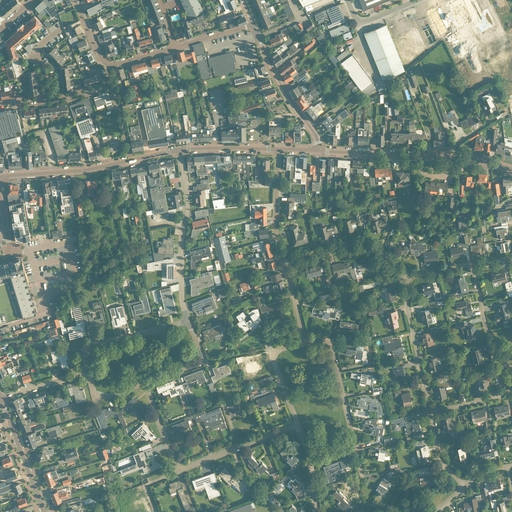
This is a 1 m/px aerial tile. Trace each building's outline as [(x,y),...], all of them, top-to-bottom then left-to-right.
[(8,0),(8,1),(15,9),(21,4),(17,0),(8,0)] [(47,0),(43,0),(35,7),(39,12),(44,8),(52,17),(58,13),(55,4),(50,6),(48,4),(50,3),(47,0)] [(100,0),(102,2),(87,8),(90,15),(98,11),(97,9),(107,5),(108,7),(114,4),(115,4),(114,4),(112,0),(100,0)] [(159,6),(158,4),(158,3),(157,2),(156,0),(152,0),(147,2),(149,10),(159,6)] [(180,0),(188,15),(190,20),(204,13),(202,9),(197,0),(180,0)] [(359,0),(363,10),(388,0),(359,0)] [(430,13),(439,35),(470,22),(474,31),(477,30),(478,34),(497,26),(490,8),(483,10),(478,0),(455,0),(445,4),(448,11),(445,13),(443,7),(430,13)] [(6,4),(4,7),(10,14),(15,9),(8,1),(5,3),(6,4)] [(220,23),(223,21),(228,19),(233,17),(238,15),(235,16),(233,12),(232,13),(230,9),(236,6),(235,3),(225,7),(224,7),(226,11),(224,12),(225,15),(218,18),(220,23)] [(256,6),(258,12),(270,7),(268,7),(267,5),(265,6),(264,3),(262,4),(256,6)] [(344,19),(338,5),(317,13),(315,14),(316,18),(315,18),(316,20),(318,20),(318,22),(319,22),(320,23),(323,21),(323,20),(325,19),(327,15),(328,14),(332,23),(327,25),(328,28),(337,24),(338,25),(344,22),(343,19),(344,19)] [(161,13),(160,10),(161,10),(160,10),(160,8),(159,8),(159,6),(149,10),(152,17),(161,13)] [(0,12),(0,13),(5,18),(10,14),(4,7),(1,9),(0,8),(0,12)] [(134,7),(123,12),(126,20),(138,16),(134,7)] [(270,7),(258,12),(260,17),(271,12),(272,12),(270,7)] [(97,22),(93,23),(96,30),(103,27),(105,26),(102,19),(107,17),(112,15),(110,12),(95,18),(97,22)] [(260,17),(262,22),(272,18),(273,17),(271,12),(260,17)] [(286,15),(286,14),(282,15),(284,19),(287,18),(289,21),(295,18),(292,12),(286,15)] [(164,20),(163,17),(163,16),(162,16),(161,13),(152,17),(155,24),(164,20)] [(233,17),(234,21),(237,20),(237,22),(229,25),(230,28),(239,26),(246,23),(247,22),(245,16),(243,13),(238,15),(233,17)] [(185,32),(183,33),(184,38),(192,36),(191,31),(188,21),(189,20),(188,15),(183,16),(183,17),(185,25),(183,26),(184,30),(185,30),(185,32)] [(8,39),(5,41),(7,44),(6,44),(11,59),(14,68),(16,77),(17,77),(22,73),(23,72),(19,60),(23,59),(18,53),(17,53),(16,50),(17,49),(15,47),(39,26),(41,24),(34,16),(24,25),(23,24),(21,25),(20,25),(19,25),(19,26),(19,27),(17,29),(18,30),(9,38),(8,39)] [(262,22),(264,28),(267,27),(268,30),(276,26),(275,23),(273,24),(271,21),(273,20),(272,18),(262,22)] [(48,19),(44,21),(49,28),(52,25),(48,19)] [(126,26),(125,21),(111,26),(113,30),(126,26)] [(304,26),(307,30),(308,31),(314,26),(311,21),(304,26)] [(77,26),(75,22),(68,25),(70,32),(73,31),(74,34),(74,37),(76,36),(81,34),(80,32),(82,31),(80,25),(77,26)] [(352,37),(346,24),(330,31),(332,37),(342,32),(343,35),(342,35),(342,36),(343,39),(344,39),(345,40),(352,37)] [(386,24),(364,33),(382,80),(405,71),(386,24)] [(144,37),(146,46),(153,44),(150,35),(152,35),(150,27),(145,28),(147,36),(144,37)] [(153,30),(157,42),(165,39),(162,27),(153,30)] [(115,30),(103,34),(105,40),(112,38),(112,35),(116,34),(115,30)] [(272,46),(277,44),(285,41),(283,38),(281,33),(274,36),(275,37),(269,39),(272,46)] [(146,46),(144,37),(143,34),(139,35),(139,37),(137,38),(140,48),(146,46)] [(74,37),(68,39),(70,43),(71,43),(72,47),(78,44),(81,50),(80,50),(88,47),(85,40),(79,42),(76,36),(74,37)] [(124,48),(126,47),(127,51),(134,49),(132,42),(134,41),(132,36),(126,37),(127,41),(123,42),(124,48)] [(312,39),(302,46),(305,49),(305,50),(314,43),(314,42),(312,39)] [(193,45),(193,46),(202,80),(236,72),(234,61),(233,57),(232,58),(231,52),(217,56),(210,58),(209,55),(208,52),(206,53),(203,42),(193,45)] [(112,43),(109,44),(104,46),(106,50),(105,50),(108,57),(115,54),(118,53),(117,49),(115,50),(114,47),(112,43)] [(273,59),(276,67),(298,49),(293,44),(289,47),(291,49),(283,55),(281,52),(279,54),(274,58),(273,59)] [(285,50),(281,45),(275,50),(275,49),(270,53),(274,58),(279,54),(281,52),(285,50)] [(56,46),(47,54),(51,58),(58,52),(55,49),(58,47),(56,46)] [(340,62),(341,63),(342,64),(361,91),(371,83),(373,82),(353,54),(351,55),(347,50),(337,57),(340,62)] [(176,53),(178,58),(179,61),(186,59),(185,59),(191,57),(192,63),(197,61),(194,51),(189,53),(184,55),(183,51),(176,53)] [(58,52),(51,58),(55,62),(64,54),(63,53),(60,55),(58,52)] [(91,53),(86,55),(84,56),(83,53),(75,56),(77,62),(82,60),(82,61),(85,59),(87,63),(94,60),(91,53)] [(64,54),(55,62),(59,67),(66,61),(63,58),(66,56),(64,54)] [(162,61),(163,65),(163,66),(170,64),(170,63),(173,62),(171,54),(163,56),(165,60),(162,61)] [(151,68),(152,73),(157,71),(155,66),(160,65),(158,58),(151,60),(152,67),(150,67),(151,68)] [(284,66),(278,70),(282,75),(286,72),(297,63),(293,58),(284,65),(284,66)] [(508,63),(499,67),(504,79),(511,74),(511,60),(511,61),(511,63),(508,64),(508,63)] [(145,62),(138,64),(140,70),(147,68),(145,62)] [(93,72),(100,70),(98,64),(91,66),(93,72)] [(128,68),(130,76),(131,80),(135,79),(133,72),(140,70),(138,64),(131,66),(132,67),(128,68)] [(256,67),(248,70),(250,75),(254,74),(255,77),(259,76),(259,74),(262,73),(267,71),(264,65),(260,67),(256,68),(256,67)] [(14,68),(6,70),(9,79),(16,77),(14,68)] [(118,79),(123,78),(125,77),(123,68),(115,70),(118,79)] [(293,78),(290,72),(283,76),(286,82),(293,78),(295,81),(296,80),(301,76),(305,73),(306,72),(307,72),(304,68),(297,74),(297,75),(293,78)] [(94,75),(94,77),(96,83),(97,83),(102,81),(100,76),(102,75),(101,72),(97,74),(94,75)] [(296,80),(299,84),(308,77),(309,76),(306,72),(305,73),(301,76),(296,80)] [(90,74),(88,75),(92,87),(97,85),(97,83),(96,83),(94,77),(91,78),(90,74)] [(408,77),(412,88),(418,85),(414,74),(408,77)] [(83,80),(85,84),(86,89),(92,87),(88,75),(86,76),(87,79),(83,80)] [(269,79),(265,80),(260,82),(262,87),(263,87),(263,88),(258,90),(260,93),(265,92),(265,91),(272,89),(270,86),(269,86),(269,85),(271,84),(271,83),(270,80),(269,79)] [(349,84),(348,84),(352,89),(356,85),(353,81),(352,81),(349,84)] [(133,85),(132,85),(130,85),(134,102),(139,101),(143,100),(139,83),(133,85)] [(371,83),(361,91),(365,96),(375,89),(371,83)] [(300,84),(289,91),(293,98),(304,92),(300,84)] [(0,92),(0,93),(1,97),(2,100),(9,98),(7,87),(4,88),(5,91),(0,92)] [(9,87),(7,87),(9,98),(16,97),(16,95),(15,89),(10,90),(9,87)] [(265,91),(265,92),(267,97),(268,96),(268,98),(265,99),(266,103),(277,99),(275,96),(274,96),(274,94),(276,94),(276,92),(275,90),(275,88),(272,89),(265,91)] [(301,95),(295,100),(298,105),(315,92),(318,90),(317,89),(315,90),(314,88),(310,91),(311,91),(306,95),(305,93),(302,95),(301,95)] [(315,92),(298,105),(302,110),(312,103),(310,100),(320,93),(318,90),(315,92)] [(177,91),(171,93),(165,95),(166,100),(183,96),(182,91),(177,91)] [(103,94),(94,97),(95,100),(94,100),(96,107),(106,104),(106,106),(109,105),(110,110),(113,109),(108,92),(102,93),(103,94)] [(484,100),(485,103),(483,104),(488,113),(494,110),(492,107),(494,106),(491,100),(493,99),(491,97),(489,93),(482,97),(484,100)] [(94,114),(91,106),(90,106),(90,105),(91,105),(89,100),(89,101),(89,99),(86,100),(86,98),(81,100),(82,100),(82,101),(73,104),(74,105),(75,107),(71,108),(74,117),(78,116),(77,114),(86,111),(85,108),(87,108),(89,115),(94,114)] [(157,98),(144,101),(145,108),(159,105),(157,98)] [(309,107),(303,112),(307,116),(320,106),(324,102),(323,101),(319,104),(318,103),(313,107),(312,105),(309,107)] [(258,102),(239,109),(240,114),(260,107),(263,106),(264,105),(264,103),(263,102),(261,102),(259,103),(258,102)] [(391,107),(392,114),(399,113),(398,104),(391,105),(391,107)] [(150,108),(141,110),(150,146),(159,144),(162,143),(162,146),(168,145),(166,132),(166,130),(165,130),(159,106),(150,108)] [(320,106),(307,116),(311,121),(317,116),(319,115),(317,113),(322,109),(320,106)] [(34,107),(29,108),(30,117),(38,116),(38,113),(37,108),(34,108),(34,107)] [(21,114),(22,118),(30,117),(29,108),(23,109),(24,114),(21,114)] [(221,131),(222,142),(246,141),(245,121),(245,118),(239,120),(238,115),(233,117),(231,117),(229,108),(223,109),(224,113),(227,113),(230,123),(228,124),(228,127),(221,127),(221,131)] [(466,115),(459,119),(464,129),(469,126),(475,123),(475,124),(479,122),(472,108),(465,112),(466,115)] [(0,112),(0,139),(4,138),(5,143),(10,141),(9,137),(16,135),(15,131),(21,129),(20,129),(20,126),(18,118),(19,118),(18,114),(17,109),(10,111),(10,110),(9,110),(7,110),(6,110),(5,110),(4,110),(4,111),(2,112),(0,112)] [(330,122),(327,118),(318,124),(323,131),(327,128),(328,129),(332,126),(340,121),(341,121),(349,115),(345,109),(336,116),(337,117),(330,122)] [(445,111),(442,113),(446,123),(453,119),(455,125),(459,123),(455,114),(448,118),(445,111)] [(91,117),(76,122),(81,140),(85,150),(87,149),(88,152),(89,155),(90,160),(98,158),(96,150),(94,150),(92,146),(90,138),(89,138),(88,134),(95,132),(91,117)] [(269,121),(269,130),(269,135),(273,135),(273,136),(274,136),(274,135),(280,135),(280,123),(274,123),(274,121),(269,121)] [(330,132),(330,134),(328,134),(327,139),(329,140),(329,143),(336,143),(336,138),(340,138),(340,133),(340,126),(340,122),(336,125),(335,133),(333,132),(330,132)] [(192,132),(192,141),(199,141),(199,133),(199,129),(198,129),(197,129),(197,128),(201,128),(201,124),(196,124),(196,126),(191,126),(192,131),(192,132)] [(206,128),(206,129),(206,131),(206,140),(218,140),(217,134),(213,134),(212,124),(209,125),(205,125),(205,128),(206,128)] [(409,125),(409,128),(413,128),(412,142),(419,142),(419,138),(427,138),(425,131),(422,131),(422,130),(416,129),(416,124),(414,124),(410,124),(410,125),(409,125)] [(57,155),(57,157),(58,162),(69,161),(69,162),(68,154),(69,154),(68,150),(59,125),(48,128),(58,155),(57,155)] [(174,127),(176,143),(189,142),(188,133),(188,131),(187,131),(179,132),(179,126),(174,127)] [(363,130),(362,144),(367,145),(368,136),(372,136),(372,131),(371,130),(369,130),(369,126),(364,126),(363,128),(363,130)] [(437,126),(434,127),(437,127),(439,140),(439,148),(444,148),(444,140),(442,140),(441,128),(438,129),(437,126)] [(21,129),(15,131),(16,135),(16,136),(19,146),(20,150),(24,150),(24,148),(25,148),(21,135),(26,134),(24,128),(20,129),(21,129)] [(404,133),(404,142),(412,142),(413,128),(409,128),(410,128),(409,133),(404,133)] [(131,136),(130,136),(133,151),(138,150),(144,149),(141,133),(140,133),(140,129),(133,130),(134,134),(134,135),(133,135),(131,135),(131,136)] [(169,129),(166,130),(166,132),(168,145),(175,144),(174,132),(169,133),(169,129)] [(345,136),(344,144),(352,144),(353,135),(355,135),(355,130),(353,130),(353,131),(350,131),(350,133),(347,133),(347,136),(345,136)] [(285,133),(285,137),(285,142),(294,141),(294,134),(290,134),(290,132),(285,133)] [(469,138),(471,140),(480,135),(478,132),(469,138)] [(16,135),(9,137),(10,141),(11,153),(13,153),(13,152),(14,152),(15,169),(22,168),(21,156),(18,156),(18,153),(15,153),(15,150),(15,147),(19,146),(16,136),(16,135)] [(103,139),(105,147),(108,146),(109,151),(120,148),(118,140),(111,142),(110,137),(108,138),(103,139)] [(473,141),(472,148),(475,148),(474,149),(478,150),(478,149),(483,150),(484,144),(485,144),(486,139),(486,138),(478,137),(477,137),(476,142),(473,141)] [(4,138),(0,139),(0,143),(2,150),(3,154),(5,156),(5,157),(8,157),(9,169),(15,169),(14,152),(13,152),(13,153),(11,153),(10,141),(5,143),(4,138)] [(485,148),(484,148),(484,150),(485,150),(488,151),(488,150),(491,151),(491,144),(492,142),(492,139),(489,139),(486,140),(485,148)] [(497,147),(496,152),(503,153),(505,146),(505,142),(501,141),(501,145),(498,144),(497,147)] [(505,146),(503,153),(507,154),(507,155),(510,156),(510,155),(511,154),(511,153),(511,143),(506,142),(505,142),(505,146)] [(37,164),(37,165),(38,165),(39,165),(40,165),(40,164),(41,164),(40,160),(44,160),(48,160),(47,157),(46,152),(44,152),(43,150),(36,150),(36,146),(32,146),(33,156),(34,156),(34,164),(36,164),(37,164)] [(31,147),(25,148),(24,148),(24,150),(25,168),(26,168),(32,168),(31,150),(31,147)] [(80,149),(68,150),(69,154),(68,154),(69,162),(82,161),(81,152),(80,152),(80,149)] [(215,155),(204,156),(205,166),(206,166),(213,166),(213,170),(218,169),(218,168),(217,163),(215,155)] [(216,155),(215,155),(217,163),(218,168),(226,166),(226,168),(232,167),(231,161),(231,157),(230,157),(230,155),(220,155),(220,156),(219,156),(219,155),(218,155),(218,156),(216,156),(216,155)] [(204,156),(194,157),(194,164),(196,164),(196,171),(197,175),(207,174),(206,166),(205,166),(204,156)] [(284,156),(283,163),(289,164),(289,163),(290,164),(291,160),(292,160),(292,156),(284,156)] [(295,173),(294,178),(301,178),(301,183),(306,184),(306,170),(302,170),(302,167),(307,168),(307,162),(307,158),(299,157),(299,158),(296,157),(295,162),(295,166),(295,171),(295,173)] [(173,159),(165,160),(168,174),(170,173),(172,173),(171,167),(174,166),(173,159)] [(262,168),(262,169),(262,177),(261,177),(261,181),(262,181),(262,184),(268,184),(268,181),(269,181),(269,177),(268,177),(269,169),(269,160),(262,159),(262,164),(261,164),(261,168),(262,168)] [(335,159),(335,164),(335,166),(334,172),(335,184),(339,184),(338,178),(342,178),(340,166),(343,167),(344,159),(335,159)] [(165,160),(159,162),(160,169),(163,169),(165,174),(168,174),(165,160)] [(352,160),(352,168),(357,168),(357,171),(357,172),(359,173),(363,173),(363,175),(369,175),(369,168),(364,168),(364,169),(361,168),(361,161),(352,160)] [(148,164),(149,169),(150,173),(151,173),(151,174),(147,175),(151,190),(150,190),(152,200),(166,198),(165,193),(164,191),(163,187),(163,185),(161,174),(160,171),(160,169),(159,162),(148,164)] [(283,163),(283,169),(288,169),(290,169),(290,173),(290,178),(294,178),(294,173),(295,173),(295,171),(295,166),(293,166),(290,166),(290,164),(289,163),(289,164),(283,163)] [(146,166),(138,168),(141,187),(142,193),(143,200),(148,199),(146,187),(144,174),(147,174),(147,171),(146,166)] [(138,168),(130,169),(131,174),(131,176),(133,176),(134,180),(136,179),(137,183),(138,194),(142,193),(141,187),(138,168)] [(387,168),(381,168),(382,179),(385,179),(385,180),(392,179),(391,172),(387,172),(387,168)] [(127,169),(119,170),(122,185),(123,193),(124,193),(124,192),(127,192),(126,188),(125,185),(126,185),(125,183),(130,182),(127,169)] [(119,170),(112,172),(113,179),(118,178),(118,180),(118,181),(118,186),(122,185),(119,170)] [(396,173),(397,181),(394,181),(395,186),(398,186),(405,185),(404,182),(410,182),(409,179),(410,179),(409,175),(409,176),(408,172),(404,173),(403,173),(403,172),(396,173)] [(462,183),(459,183),(459,195),(464,194),(464,184),(470,185),(470,186),(471,187),(473,187),(475,186),(475,182),(474,181),(472,181),(472,177),(464,176),(464,179),(463,179),(463,181),(462,181),(462,183)] [(67,179),(57,180),(59,196),(62,213),(66,212),(73,211),(74,211),(72,195),(72,189),(70,177),(71,185),(68,185),(67,179)] [(194,191),(197,190),(210,188),(209,183),(208,179),(200,180),(201,184),(197,184),(197,186),(193,187),(194,191)] [(50,181),(50,186),(51,189),(52,196),(56,195),(56,196),(59,196),(57,180),(50,181)] [(85,181),(85,186),(86,191),(87,196),(91,195),(90,192),(93,191),(93,190),(97,189),(96,180),(90,181),(89,180),(85,181)] [(42,182),(45,202),(45,203),(47,203),(46,194),(50,193),(48,182),(42,182)] [(426,182),(425,187),(425,189),(438,191),(439,188),(443,188),(442,190),(447,191),(447,185),(443,184),(443,183),(430,182),(430,183),(426,182)] [(6,185),(7,189),(9,202),(13,202),(13,199),(18,199),(17,185),(12,185),(12,184),(8,184),(9,185),(6,185)] [(210,188),(197,190),(198,194),(194,194),(195,199),(196,199),(197,206),(205,205),(203,194),(205,194),(205,193),(211,192),(210,188)] [(42,195),(36,195),(36,192),(32,193),(32,192),(28,192),(28,196),(24,196),(24,198),(25,201),(25,202),(27,213),(29,213),(34,213),(34,208),(33,208),(33,204),(37,204),(37,206),(42,205),(42,195)] [(179,194),(171,195),(172,200),(171,200),(173,207),(181,206),(179,198),(180,198),(179,194)] [(166,198),(152,200),(155,214),(168,211),(166,198)] [(305,198),(290,198),(288,198),(288,202),(285,202),(285,207),(284,207),(284,213),(288,214),(288,216),(288,218),(294,217),(293,214),(294,205),(295,204),(295,202),(305,203),(305,202),(305,198)] [(213,200),(214,209),(225,207),(223,199),(222,199),(213,200)] [(381,201),(384,207),(386,212),(386,211),(388,210),(389,214),(397,212),(396,204),(392,204),(391,201),(388,201),(387,200),(387,201),(387,199),(382,199),(383,201),(382,201),(381,200),(381,201)] [(21,202),(9,204),(12,221),(13,227),(16,241),(23,240),(30,239),(29,232),(24,202),(21,202)] [(81,202),(75,203),(76,215),(83,215),(81,202)] [(498,223),(503,222),(507,221),(509,220),(507,215),(511,214),(510,210),(511,209),(511,205),(511,206),(506,207),(506,209),(501,210),(502,211),(498,212),(499,216),(497,217),(498,223)] [(266,207),(255,208),(255,217),(266,217),(266,207)] [(345,228),(344,228),(345,232),(353,231),(353,230),(354,229),(355,229),(356,228),(356,227),(356,226),(356,225),(357,226),(360,225),(359,220),(364,219),(363,221),(367,222),(369,212),(365,212),(365,214),(358,216),(358,213),(354,214),(355,219),(344,222),(345,228)] [(192,227),(193,229),(192,229),(191,235),(194,235),(196,234),(197,232),(198,230),(198,228),(208,225),(206,215),(201,216),(198,217),(196,217),(195,218),(196,220),(195,220),(195,221),(192,221),(193,224),(192,225),(193,227),(192,227)] [(370,226),(370,227),(371,228),(372,228),(373,232),(380,231),(379,228),(389,225),(387,216),(383,217),(383,220),(377,221),(377,219),(370,221),(371,224),(370,225),(370,226)] [(249,230),(247,230),(247,231),(259,228),(258,228),(259,228),(259,224),(266,224),(266,217),(255,217),(255,222),(251,222),(251,224),(249,224),(249,230)] [(318,234),(320,234),(321,238),(328,237),(328,234),(337,232),(335,225),(326,227),(317,229),(318,234)] [(503,226),(495,227),(495,229),(497,229),(498,230),(496,230),(498,239),(508,237),(507,228),(503,229),(503,226)] [(259,228),(247,231),(248,235),(259,234),(260,238),(268,236),(267,229),(259,230),(259,228)] [(296,231),(291,232),(294,245),(300,243),(300,244),(307,242),(305,234),(301,235),(301,233),(297,234),(296,231)] [(222,236),(216,238),(214,238),(215,243),(218,253),(228,251),(224,236),(222,236)] [(168,239),(163,238),(163,243),(160,242),(160,246),(158,246),(158,253),(153,252),(154,260),(157,260),(158,253),(165,254),(165,253),(174,254),(174,246),(172,246),(173,238),(168,237),(168,239)] [(399,246),(399,249),(400,254),(408,253),(413,252),(413,250),(418,249),(418,247),(418,243),(417,242),(413,237),(412,238),(411,239),(411,240),(410,242),(411,243),(407,244),(407,245),(399,246)] [(470,246),(471,250),(472,255),(477,254),(481,254),(480,248),(483,247),(484,251),(484,250),(483,244),(482,237),(477,238),(478,245),(470,246)] [(500,245),(500,247),(501,252),(509,250),(508,242),(502,243),(502,240),(495,241),(496,246),(500,245)] [(259,247),(260,252),(271,249),(269,242),(259,245),(258,242),(252,244),(253,249),(259,247)] [(422,242),(418,243),(418,247),(418,249),(419,255),(420,255),(419,254),(423,253),(425,263),(438,261),(437,250),(430,252),(430,253),(425,253),(424,246),(422,246),(422,242)] [(451,249),(451,253),(452,258),(464,255),(462,243),(457,244),(458,248),(451,249)] [(199,268),(198,268),(197,263),(198,261),(199,260),(201,259),(202,259),(202,258),(208,256),(209,258),(212,257),(210,246),(206,247),(206,248),(190,252),(190,256),(192,255),(192,257),(191,257),(191,268),(199,268)] [(254,258),(256,263),(257,263),(266,260),(266,257),(272,255),(271,249),(260,252),(258,252),(259,257),(254,258)] [(228,251),(218,253),(217,253),(220,263),(224,262),(231,260),(228,251)] [(358,267),(354,268),(358,281),(363,279),(360,268),(370,265),(368,257),(357,260),(358,267)] [(0,324),(35,314),(37,313),(36,313),(35,313),(34,308),(32,302),(23,272),(23,271),(24,271),(25,271),(25,270),(23,266),(23,265),(22,261),(21,261),(20,261),(20,259),(19,259),(15,260),(14,260),(10,261),(4,263),(0,263),(0,324)] [(167,259),(147,263),(147,271),(153,271),(153,270),(160,270),(160,267),(162,267),(165,267),(165,279),(172,279),(172,278),(172,264),(166,264),(166,263),(167,263),(167,259)] [(266,260),(257,263),(259,268),(261,267),(266,266),(266,267),(269,266),(269,269),(276,267),(274,261),(268,263),(267,260),(266,260)] [(358,281),(354,268),(352,269),(351,266),(348,267),(347,262),(336,265),(336,264),(332,265),(334,274),(333,274),(334,279),(342,277),(341,273),(349,271),(349,270),(350,270),(351,275),(356,274),(356,275),(355,276),(356,277),(356,276),(357,278),(357,281),(358,281)] [(307,276),(311,275),(312,276),(321,274),(319,265),(313,267),(312,266),(305,268),(307,276)] [(494,282),(499,281),(501,281),(501,282),(507,281),(506,275),(504,270),(492,273),(494,282)] [(280,273),(275,274),(270,275),(271,277),(267,278),(266,274),(260,276),(262,284),(281,278),(280,273)] [(194,279),(190,280),(191,283),(192,285),(191,285),(191,293),(191,294),(192,295),(193,295),(194,295),(199,294),(198,288),(201,288),(202,287),(209,286),(213,285),(211,274),(194,279)] [(453,279),(454,284),(457,297),(464,295),(463,291),(468,290),(467,286),(464,286),(462,277),(463,277),(453,279)] [(253,288),(258,286),(256,279),(239,284),(241,288),(239,288),(240,291),(242,291),(253,288)] [(267,286),(267,288),(270,288),(273,287),(275,291),(277,290),(280,290),(285,288),(282,280),(278,282),(275,283),(267,286)] [(359,285),(361,291),(376,287),(375,282),(359,285)] [(387,282),(381,284),(382,290),(385,290),(387,301),(396,300),(394,292),(395,292),(393,285),(388,286),(387,282)] [(425,294),(430,293),(434,292),(434,295),(439,294),(438,291),(437,286),(434,287),(433,285),(428,286),(427,285),(423,286),(425,294)] [(159,314),(159,316),(176,311),(173,299),(173,298),(172,298),(171,292),(172,292),(171,287),(162,289),(159,289),(163,302),(164,309),(158,310),(159,314)] [(218,291),(220,297),(228,294),(225,288),(218,291)] [(142,303),(130,306),(133,315),(136,314),(138,314),(138,315),(145,313),(144,312),(150,311),(146,292),(145,292),(142,293),(142,294),(138,295),(140,300),(141,300),(142,303)] [(193,307),(196,306),(199,312),(205,310),(206,312),(205,312),(217,308),(212,296),(192,303),(193,307)] [(258,297),(259,300),(261,312),(269,311),(270,317),(274,316),(275,318),(282,316),(282,319),(283,319),(282,314),(279,302),(264,305),(262,296),(258,297)] [(83,315),(83,317),(85,322),(89,321),(90,324),(90,325),(106,322),(103,309),(101,301),(92,303),(94,311),(96,311),(99,310),(101,318),(94,319),(93,316),(94,316),(93,313),(92,313),(92,314),(88,315),(88,314),(83,315)] [(466,301),(461,302),(456,303),(458,311),(465,309),(467,316),(473,315),(471,303),(467,304),(466,301)] [(496,321),(501,320),(509,318),(506,304),(498,305),(500,313),(494,315),(496,321)] [(114,327),(118,326),(118,325),(120,324),(120,325),(121,325),(120,323),(126,321),(127,322),(123,305),(116,307),(117,310),(113,311),(113,310),(112,310),(112,311),(111,311),(110,308),(109,308),(114,327)] [(322,309),(318,308),(313,308),(312,312),(322,314),(322,315),(322,316),(322,317),(328,319),(329,318),(335,318),(338,320),(341,312),(343,308),(335,305),(335,307),(334,306),(334,308),(322,306),(322,309)] [(74,325),(67,327),(70,337),(69,337),(70,338),(81,336),(80,333),(85,332),(79,306),(71,308),(75,323),(73,324),(74,325)] [(240,322),(238,323),(244,332),(248,328),(253,324),(255,326),(259,323),(258,322),(260,320),(259,317),(260,317),(258,308),(253,309),(248,313),(252,318),(246,322),(243,317),(246,316),(243,311),(236,316),(240,322)] [(430,310),(425,311),(420,312),(421,317),(422,317),(424,324),(432,322),(430,310)] [(391,312),(385,313),(386,320),(385,320),(386,324),(389,324),(389,328),(393,327),(398,326),(395,315),(397,314),(396,311),(391,312)] [(58,318),(52,320),(54,328),(61,326),(59,321),(58,318)] [(358,324),(340,321),(340,325),(351,327),(351,331),(357,332),(358,324)] [(217,322),(207,327),(202,329),(203,329),(203,328),(207,327),(208,329),(206,330),(207,334),(203,335),(203,336),(204,336),(205,335),(205,336),(204,337),(209,349),(207,343),(216,340),(216,341),(217,341),(216,339),(223,337),(223,338),(224,338),(217,322)] [(474,324),(469,325),(466,326),(468,333),(467,333),(468,339),(474,338),(478,337),(478,336),(479,336),(478,333),(477,333),(477,331),(476,331),(474,324)] [(0,335),(1,335),(2,335),(11,332),(9,325),(0,328),(1,332),(0,332),(0,335)] [(48,330),(50,337),(58,335),(56,328),(48,330)] [(430,333),(427,333),(422,334),(425,346),(433,344),(430,333)] [(46,347),(58,343),(60,349),(50,351),(53,360),(59,358),(63,369),(68,367),(66,359),(67,359),(68,359),(64,347),(62,348),(60,341),(64,340),(63,334),(44,340),(46,347)] [(391,335),(382,337),(383,343),(384,343),(386,351),(392,350),(393,356),(399,355),(404,354),(402,346),(401,346),(400,340),(393,341),(391,335)] [(355,350),(351,349),(346,348),(345,353),(354,354),(354,356),(354,358),(361,359),(362,364),(367,363),(368,363),(367,358),(364,357),(365,355),(366,355),(367,350),(363,350),(363,348),(362,346),(356,345),(356,348),(355,350)] [(481,348),(476,349),(471,351),(474,364),(484,362),(481,348)] [(0,366),(12,362),(3,365),(2,363),(6,361),(5,360),(11,358),(10,355),(9,356),(0,359),(0,366)] [(264,375),(270,373),(267,368),(264,369),(263,366),(264,365),(262,360),(254,363),(252,357),(247,359),(248,361),(244,362),(245,362),(247,366),(248,366),(249,370),(253,368),(255,373),(262,370),(264,375)] [(437,357),(434,358),(429,359),(431,371),(443,368),(442,363),(438,363),(437,357)] [(400,361),(392,363),(393,367),(396,380),(401,379),(406,378),(403,365),(400,365),(400,361)] [(12,362),(0,366),(0,377),(9,373),(7,368),(10,367),(11,369),(14,367),(12,362)] [(211,377),(213,381),(213,382),(216,381),(216,379),(231,373),(228,364),(216,368),(215,367),(212,368),(213,369),(215,375),(211,377)] [(186,382),(182,384),(188,400),(192,398),(189,388),(192,387),(191,384),(190,382),(197,380),(198,382),(205,379),(203,374),(202,370),(184,377),(186,382)] [(361,374),(351,372),(350,377),(360,379),(360,380),(359,382),(364,383),(366,383),(366,381),(370,382),(372,375),(361,373),(361,374)] [(271,376),(258,381),(260,387),(274,381),(271,376)] [(451,376),(436,379),(438,387),(437,387),(437,390),(435,391),(436,399),(447,397),(445,387),(453,385),(451,376)] [(478,387),(476,388),(477,393),(481,392),(480,391),(487,389),(487,386),(490,385),(488,380),(486,380),(485,376),(479,378),(480,385),(478,386),(478,387)] [(173,381),(156,387),(158,390),(161,389),(162,392),(163,395),(168,394),(169,393),(170,394),(178,391),(179,394),(183,402),(188,400),(182,384),(175,386),(173,381)] [(208,384),(211,392),(216,390),(213,382),(208,384)] [(70,383),(67,384),(68,388),(71,395),(74,394),(77,403),(76,401),(82,400),(82,401),(86,400),(83,390),(84,390),(84,389),(82,389),(81,390),(79,385),(80,385),(72,387),(71,383),(70,383)] [(261,390),(262,393),(254,396),(253,394),(250,395),(252,401),(257,399),(259,406),(265,403),(265,402),(270,400),(274,410),(274,409),(279,407),(276,399),(275,399),(274,395),(272,395),(272,394),(273,393),(272,390),(272,389),(265,392),(264,389),(261,390)] [(46,396),(44,391),(38,393),(36,393),(36,394),(33,395),(34,400),(35,400),(36,404),(38,404),(39,407),(49,403),(45,404),(43,400),(42,400),(41,398),(46,396)] [(409,392),(404,393),(401,394),(403,401),(404,406),(407,405),(412,404),(411,399),(409,392)] [(17,398),(10,402),(13,410),(21,406),(19,403),(23,401),(21,398),(21,397),(20,398),(17,399),(17,398)] [(364,421),(377,418),(388,416),(387,412),(382,413),(381,406),(377,405),(377,403),(370,401),(370,398),(366,397),(365,398),(360,397),(360,399),(357,399),(357,404),(359,404),(358,407),(369,409),(368,410),(377,411),(377,414),(376,414),(377,418),(364,420),(364,421)] [(121,409),(125,413),(126,414),(128,412),(129,413),(134,407),(137,410),(136,412),(140,416),(141,415),(145,412),(142,409),(143,408),(132,398),(124,407),(121,409)] [(221,404),(222,406),(224,411),(229,409),(229,411),(231,416),(234,414),(233,412),(240,409),(237,402),(226,406),(225,403),(221,404)] [(64,412),(76,408),(74,404),(62,407),(64,412)] [(21,406),(13,410),(15,414),(22,411),(20,409),(24,407),(23,405),(21,406)] [(495,407),(496,412),(497,416),(504,414),(505,416),(510,415),(508,405),(500,407),(499,406),(495,407)] [(95,413),(97,418),(101,428),(99,429),(102,437),(105,435),(104,432),(109,430),(106,422),(107,422),(104,414),(113,411),(114,414),(117,413),(114,407),(110,409),(109,407),(95,413)] [(204,410),(194,414),(195,417),(197,423),(203,420),(207,429),(207,428),(208,430),(212,428),(213,429),(221,426),(221,428),(224,428),(225,428),(227,427),(224,420),(220,407),(205,413),(204,410)] [(472,412),(473,417),(474,422),(485,420),(487,426),(492,425),(490,417),(487,418),(485,409),(472,412)] [(22,411),(15,414),(18,420),(29,415),(27,412),(23,414),(22,411)] [(171,426),(173,430),(175,436),(185,432),(184,430),(191,427),(188,420),(195,417),(194,414),(184,418),(185,421),(176,424),(171,426)] [(29,415),(18,420),(20,425),(26,423),(31,421),(30,418),(29,415)] [(444,432),(449,431),(450,434),(450,435),(451,435),(451,436),(452,436),(453,436),(454,435),(454,434),(455,434),(455,433),(454,430),(453,430),(451,422),(454,421),(453,416),(450,417),(442,419),(444,427),(443,428),(444,432)] [(377,418),(364,421),(365,421),(364,424),(363,424),(362,429),(372,430),(371,432),(371,434),(382,436),(383,428),(377,427),(377,423),(376,423),(377,418)] [(26,423),(20,425),(23,432),(31,429),(30,426),(39,423),(37,419),(31,421),(26,423)] [(411,419),(406,420),(404,420),(407,433),(414,432),(414,435),(421,433),(418,422),(413,423),(412,424),(411,419)] [(139,427),(131,434),(136,440),(139,437),(142,434),(147,440),(149,438),(151,440),(154,438),(152,435),(153,435),(143,423),(139,427)] [(50,435),(46,437),(47,440),(51,438),(58,436),(58,435),(62,433),(59,424),(47,428),(48,430),(48,431),(50,435)] [(29,434),(24,436),(26,441),(34,438),(34,437),(36,436),(35,432),(32,433),(29,434)] [(501,437),(501,441),(502,446),(509,444),(509,443),(511,442),(511,432),(508,433),(508,436),(501,437)] [(34,438),(26,441),(29,448),(37,445),(38,445),(36,441),(41,439),(41,437),(40,435),(36,436),(34,437),(34,438)] [(478,454),(477,454),(478,458),(481,457),(482,458),(491,456),(491,457),(494,457),(494,456),(493,451),(497,451),(496,446),(495,439),(491,440),(490,439),(487,440),(488,445),(485,445),(483,448),(484,449),(482,449),(482,450),(477,451),(478,454)] [(422,440),(413,442),(414,447),(416,447),(416,448),(414,448),(416,456),(415,456),(417,463),(419,462),(428,460),(426,454),(428,453),(426,446),(421,447),(419,448),(418,446),(423,445),(422,440)] [(464,442),(462,443),(457,444),(458,449),(453,450),(454,455),(455,455),(456,461),(460,460),(461,462),(467,461),(464,448),(465,447),(464,442)] [(39,461),(44,460),(48,458),(47,455),(54,452),(53,449),(49,450),(47,446),(43,447),(45,451),(42,451),(42,452),(39,453),(37,454),(39,461)] [(375,450),(374,450),(369,449),(368,454),(378,456),(378,457),(377,459),(384,460),(384,459),(389,460),(390,456),(387,456),(388,451),(379,450),(380,448),(375,448),(375,450)] [(100,451),(103,460),(109,458),(106,449),(100,451)] [(79,457),(77,450),(64,453),(66,459),(59,461),(60,464),(67,462),(67,461),(73,459),(79,457)] [(143,450),(134,454),(137,463),(119,470),(121,470),(122,473),(121,473),(124,472),(125,474),(124,474),(124,475),(139,469),(139,468),(144,466),(146,472),(144,472),(144,473),(147,472),(146,472),(150,470),(151,471),(155,469),(161,466),(155,460),(156,459),(155,459),(155,458),(155,457),(155,456),(155,455),(156,454),(157,454),(156,453),(152,455),(152,456),(150,457),(150,456),(146,458),(143,450)] [(283,450),(280,453),(287,460),(292,465),(291,466),(292,469),(287,471),(288,474),(297,471),(296,468),(298,467),(298,466),(296,462),(295,461),(298,459),(293,454),(293,455),(288,450),(286,452),(283,450)] [(0,469),(9,466),(12,465),(9,456),(5,458),(2,459),(0,459),(0,469)] [(251,456),(248,460),(257,468),(256,469),(261,474),(267,467),(266,466),(262,463),(261,464),(259,462),(258,463),(251,456)] [(326,475),(323,476),(325,483),(335,480),(334,476),(332,477),(331,473),(336,471),(348,466),(346,458),(323,467),(326,475)] [(110,464),(102,466),(104,472),(112,470),(110,464)] [(423,475),(414,477),(416,483),(420,482),(421,484),(429,482),(429,484),(434,483),(432,475),(435,474),(434,470),(433,466),(422,468),(423,475)] [(225,468),(219,474),(230,486),(232,484),(240,492),(246,487),(246,486),(249,489),(250,488),(249,485),(246,479),(243,480),(240,482),(239,481),(240,480),(239,479),(235,476),(233,478),(225,468)] [(43,473),(45,478),(57,474),(56,469),(51,471),(51,470),(43,473)] [(9,470),(0,472),(0,477),(5,475),(7,481),(14,478),(17,477),(15,470),(10,472),(9,470)] [(57,474),(45,478),(48,486),(55,484),(54,479),(60,477),(60,476),(67,474),(66,471),(57,474)] [(217,487),(215,488),(210,475),(209,475),(206,477),(206,476),(203,477),(203,478),(200,479),(199,478),(195,479),(195,478),(194,479),(194,480),(192,480),(195,490),(205,486),(209,499),(220,494),(217,487)] [(299,482),(296,480),(294,482),(289,477),(288,477),(287,476),(284,477),(281,480),(283,483),(286,480),(291,486),(289,488),(293,492),(295,494),(296,496),(298,500),(299,499),(303,498),(302,494),(305,493),(303,487),(299,482)] [(376,504),(379,500),(383,493),(384,493),(387,488),(385,486),(388,481),(383,478),(380,484),(379,483),(376,489),(378,490),(379,491),(372,502),(376,504)] [(169,483),(169,484),(171,487),(168,488),(169,488),(171,494),(178,491),(185,510),(187,510),(188,511),(196,511),(194,506),(191,507),(189,503),(188,504),(183,490),(184,490),(183,487),(181,488),(179,483),(180,483),(178,480),(169,483)] [(482,488),(484,495),(487,495),(487,491),(489,490),(494,489),(494,491),(504,489),(502,484),(501,484),(500,480),(485,483),(486,487),(482,488)] [(11,484),(5,486),(0,487),(0,493),(8,491),(10,490),(14,489),(16,493),(22,491),(19,483),(12,486),(11,484)] [(55,492),(50,494),(52,499),(60,496),(68,494),(71,493),(69,487),(57,490),(57,491),(55,492)] [(136,490),(122,496),(125,502),(132,499),(133,499),(134,503),(137,511),(136,511),(147,511),(145,505),(145,504),(143,500),(144,499),(142,494),(139,496),(137,492),(136,490)] [(351,506),(347,502),(345,500),(346,498),(340,491),(338,493),(336,490),(332,494),(339,501),(338,502),(337,503),(341,508),(342,507),(345,510),(347,507),(349,508),(350,507),(351,507),(352,507),(352,506),(351,506)] [(60,496),(52,499),(54,504),(59,502),(62,501),(61,499),(69,497),(68,494),(60,496)] [(473,501),(463,503),(465,509),(467,508),(467,511),(476,511),(479,511),(479,508),(483,507),(482,502),(480,495),(476,496),(475,497),(476,498),(472,498),(473,501)] [(16,506),(9,509),(10,511),(14,511),(21,510),(20,507),(22,506),(27,504),(25,498),(22,499),(21,498),(17,499),(16,498),(14,498),(15,500),(14,500),(16,506)] [(497,507),(498,511),(506,511),(504,501),(497,503),(496,499),(490,500),(492,508),(497,507)] [(80,502),(74,504),(70,506),(71,509),(67,510),(67,511),(79,511),(78,507),(81,506),(80,502)] [(250,503),(227,511),(256,511),(255,508),(252,509),(250,503)]
